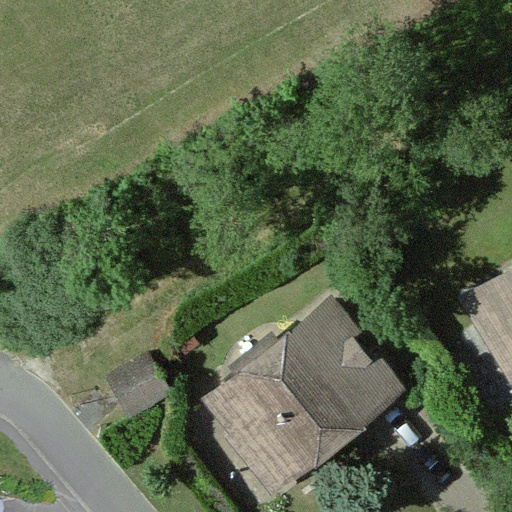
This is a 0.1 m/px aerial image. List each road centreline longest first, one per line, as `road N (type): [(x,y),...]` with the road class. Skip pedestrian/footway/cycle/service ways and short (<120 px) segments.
road 1 (track): [(7,390),(69,336),(511,36)]
road 2 (residential): [(116,511),(0,389)]
